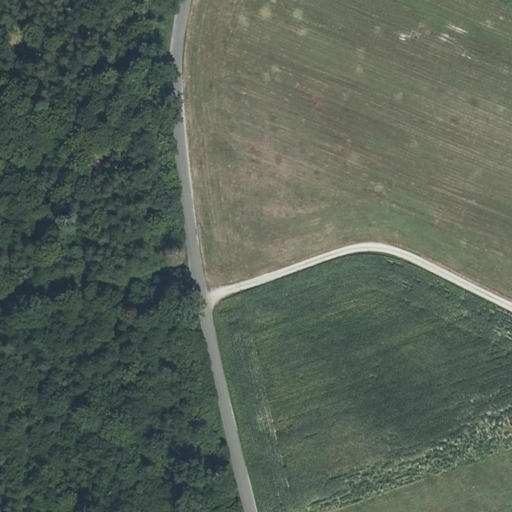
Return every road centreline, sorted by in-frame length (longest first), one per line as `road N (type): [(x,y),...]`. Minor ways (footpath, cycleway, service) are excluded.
road 1 (unclassified): [(184,0),(173,63),(182,177),(249,511)]
road 2 (track): [(201,298),(366,246),(511,308)]
